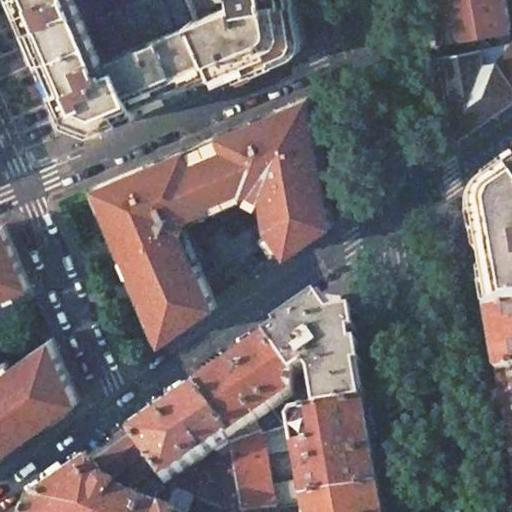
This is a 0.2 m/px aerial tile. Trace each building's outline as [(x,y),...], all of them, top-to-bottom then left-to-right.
[(103,129),(224,79),(199,18),(191,0),(16,0),(21,11),(20,12),(34,43),(62,109),(63,109),(65,114),(67,113),(70,119),(96,130),(103,127),(103,129)] [(301,24),(296,0),(236,0),(237,2),(199,18),(224,79),(287,52),(301,26),(301,24)] [(511,0),(435,0),(459,136),(503,106),(511,99),(511,0)] [(229,206),(252,197),(265,204),(268,226),(288,255),(335,223),(312,95),(95,186),(131,270),(162,343),(217,305),(189,238),(195,223),(201,222),(207,220),(221,213),(225,211),(229,206)] [(511,184),(506,177),(487,190),(486,191),(474,220),(474,221),(474,222),(482,268),(490,315),(511,311),(511,184)] [(0,225),(0,456),(81,400),(53,338),(0,374),(0,299),(31,286),(5,224),(0,225)] [(270,341),(295,381),(294,398),(299,419),(366,406),(359,360),(351,315),(334,318),(323,304),(270,341)] [(511,374),(511,311),(490,315),(495,346),(500,376),(511,374)] [(295,381),(270,341),(199,390),(232,440),(232,444),(270,433),(293,426),(293,425),(289,421),(279,423),(275,411),(294,398),(295,381)] [(511,444),(511,374),(500,376),(508,421),(511,444)] [(222,511),(230,510),(243,508),(232,444),(232,440),(199,390),(132,437),(168,485),(195,497),(222,511)] [(373,448),(366,406),(299,419),(293,425),(293,426),(306,503),(381,491),(373,448)] [(271,440),(270,433),(232,444),(243,508),(244,511),(249,511),(277,508),(265,441),(271,440)] [(147,511),(150,506),(168,485),(132,437),(36,504),(31,511),(147,511)] [(188,511),(195,497),(168,485),(150,506),(147,511),(188,511)] [(306,503),(307,511),(384,511),(381,491),(306,503)]
